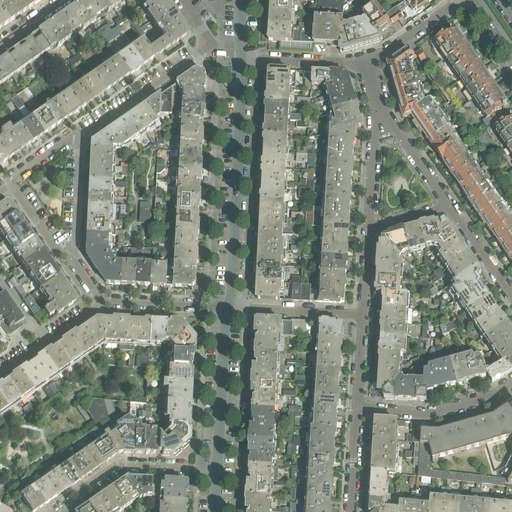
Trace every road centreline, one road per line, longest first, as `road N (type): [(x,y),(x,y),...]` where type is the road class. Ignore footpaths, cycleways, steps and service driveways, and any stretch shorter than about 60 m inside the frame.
road 1 (tertiary): [(227,309),(242,59)]
road 2 (residential): [(67,511),(78,491),(117,464),(216,471)]
road 3 (tertiary): [(216,471),(227,309)]
road 4 (residential): [(357,409),(430,414),(511,383)]
road 5 (residential): [(82,135),(212,46)]
road 6 (residential): [(227,309),(362,315)]
road 7 (residential): [(74,263),(82,135)]
road 8 (residential): [(101,302),(227,309)]
road 9 (residential): [(0,375),(101,302)]
road 10 (residential): [(242,59),(365,61)]
road 11 (residential): [(449,208),(378,109)]
road 12 (residential): [(367,229),(378,109)]
